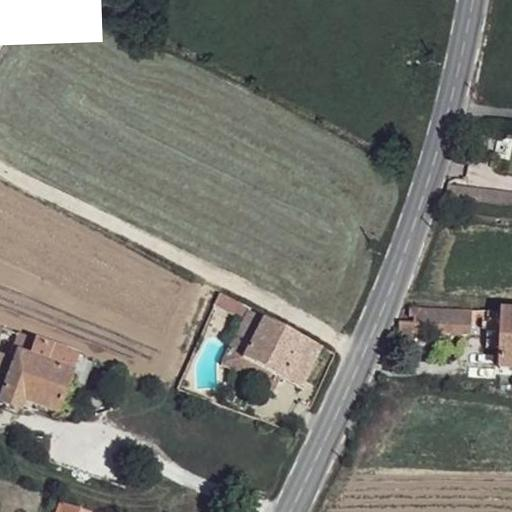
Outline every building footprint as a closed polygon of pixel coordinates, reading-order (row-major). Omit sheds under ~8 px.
[(474,189),(452,185),(448,204),(474,207),(474,189)] [(505,309),(418,305),(417,321),(429,323),(502,325),(505,309)] [(511,309),(505,309),(502,325),(501,361),(511,361),(511,309)] [(267,318),(252,310),(245,327),(261,334),(267,318)] [(321,346),(267,318),(261,334),(247,359),(300,388),(321,346)] [(417,321),(403,321),(405,340),(427,339),(429,323),(417,321)] [(77,356),(27,336),(12,371),(5,400),(26,409),(30,400),(60,409),(77,356)] [(0,375),(0,396),(5,400),(12,371),(3,368),(0,375)] [(80,511),(82,509),(63,502),(59,511),(80,511)]
